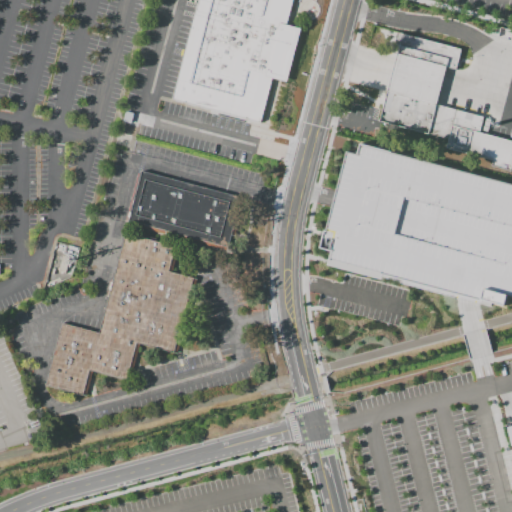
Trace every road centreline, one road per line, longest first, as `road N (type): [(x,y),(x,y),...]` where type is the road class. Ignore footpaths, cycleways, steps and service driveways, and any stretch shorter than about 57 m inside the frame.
road 1 (tertiary): [(350,0),(295,203),(287,258),(296,343)]
road 2 (residential): [(6,511),(317,423)]
